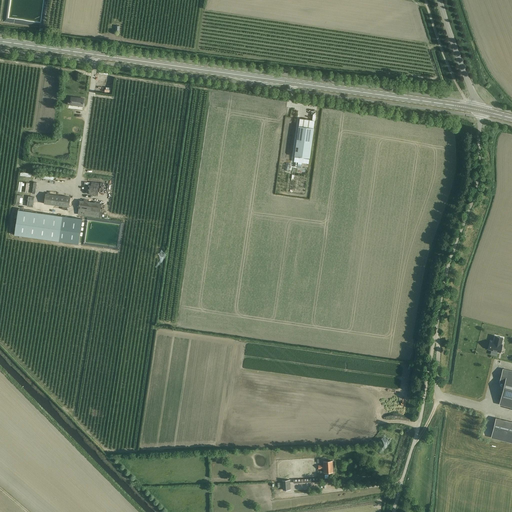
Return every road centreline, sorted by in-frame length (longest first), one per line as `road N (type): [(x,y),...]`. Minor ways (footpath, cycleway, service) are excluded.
road 1 (primary): [(478,110),(0,40)]
road 2 (unclassified): [(435,329),(477,182),(478,110)]
road 3 (track): [(477,104),(464,99),(450,72),(425,0)]
